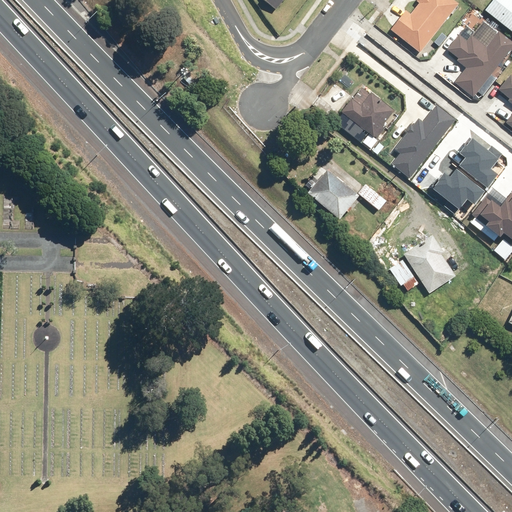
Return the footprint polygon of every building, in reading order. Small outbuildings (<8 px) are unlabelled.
[(260,0),(259,2),(273,12),(282,0),(260,0)] [(416,4),(407,14),(403,11),(388,30),(392,34),(417,54),(455,6),(448,0),(415,0),(413,2),(416,4)] [(511,0),(490,0),(481,12),(511,36),(511,0)] [(452,57),(455,60),(453,62),(463,70),(452,84),(471,99),(511,46),(511,45),(494,31),(482,46),(469,36),(464,42),(456,35),(444,50),(452,57)] [(507,99),(505,102),(511,107),(511,111),(502,125),(511,131),(511,79),(506,75),(495,90),(507,99)] [(358,107),(348,100),(338,113),(366,134),(372,139),(391,114),(367,95),(358,107)] [(420,123),(415,119),(410,126),(406,124),(401,131),(404,134),(392,150),(397,154),(389,165),(408,180),(452,121),(433,106),(420,123)] [(501,155),(473,134),(459,153),(466,158),(461,165),(489,186),(499,173),(492,167),(501,155)] [(356,196),(324,170),(304,194),(336,220),(356,196)] [(444,171),(430,191),(458,212),(467,199),(474,204),(484,191),(456,170),(451,177),(444,171)] [(357,196),(376,213),(383,205),(389,210),(396,202),(371,180),(357,196)] [(511,189),(501,204),(499,202),(496,207),(484,198),(471,214),(483,224),(479,229),(494,239),(497,235),(510,246),(511,243),(511,189)] [(428,237),(399,256),(406,267),(425,295),(453,277),(438,255),(440,254),(428,237)]
